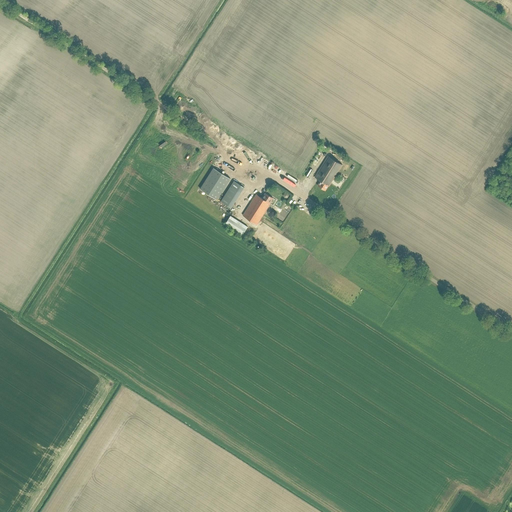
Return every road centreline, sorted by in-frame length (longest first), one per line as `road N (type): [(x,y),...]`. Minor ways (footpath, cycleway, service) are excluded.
road 1 (unclassified): [(511,331),(228,147)]
road 2 (track): [(228,147),(0,1)]
